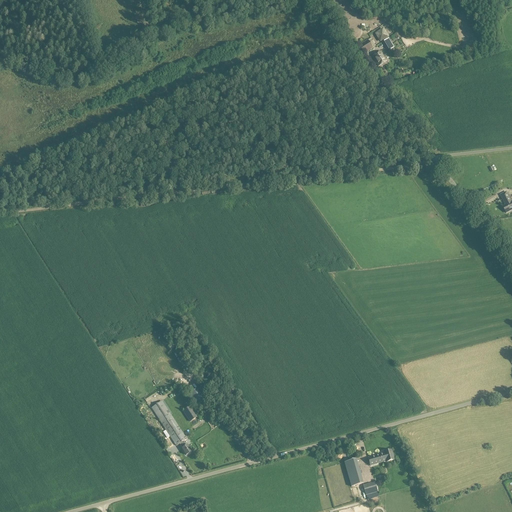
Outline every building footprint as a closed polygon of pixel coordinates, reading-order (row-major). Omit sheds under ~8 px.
[(383,28),(374,34),(380,42),(389,37),(383,28)] [(382,42),(388,52),(393,48),(388,39),(382,42)] [(373,49),(368,40),(358,46),(363,54),(373,49)] [(380,52),(372,57),(378,66),(386,61),(380,52)] [(511,202),(507,192),(501,195),(505,204),(506,203),(506,205),(503,207),(506,213),(511,210),(511,202)] [(190,398),(196,407),(208,400),(201,390),(190,398)] [(176,447),(187,440),(162,401),(151,408),(176,447)] [(190,407),(184,412),(190,422),(197,417),(190,407)] [(186,455),(191,452),(187,446),(182,449),(186,455)] [(384,452),(384,455),(380,456),(380,455),(368,458),(370,466),(382,463),(382,461),(385,460),(386,462),(394,460),(391,450),(384,452)] [(351,487),(363,484),(356,459),(344,463),(351,487)] [(366,496),(378,492),(375,482),(363,485),(366,496)]
